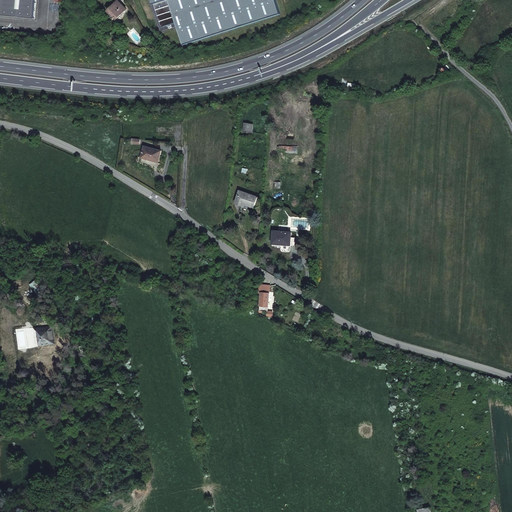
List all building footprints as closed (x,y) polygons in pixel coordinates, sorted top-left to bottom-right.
[(0,0),(0,16),(33,20),(35,0),(0,0)] [(152,0),(157,15),(160,14),(162,22),(160,23),(162,29),(177,24),(184,46),(282,14),(277,0),(152,0)] [(117,19),(127,9),(118,1),(108,11),(117,19)] [(145,146),(142,158),(151,160),(152,159),(159,161),(162,151),(145,146)] [(29,190),(30,183),(22,181),(21,188),(29,190)] [(242,206),(243,204),(244,202),(255,206),(258,197),(240,191),(236,203),(242,206)] [(292,233),(274,231),(273,244),(291,245),(292,233)] [(47,291),(38,279),(31,285),(35,291),(36,290),(40,296),(47,291)] [(261,293),(260,311),(268,311),(270,286),(260,285),(260,293),(261,293)]
